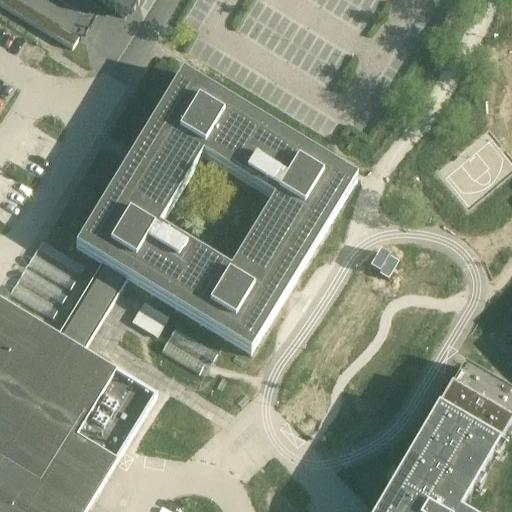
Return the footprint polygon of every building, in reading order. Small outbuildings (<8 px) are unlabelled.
[(0,0),(0,7),(14,16),(20,7),(8,0),(0,0)] [(90,0),(102,7),(123,20),(131,25),(146,0),(90,0)] [(43,34),(73,52),(79,42),(49,24),(43,34)] [(0,511),(89,511),(158,400),(82,354),(126,283),(251,359),(269,330),(286,302),(290,295),(297,283),(358,184),(183,78),(137,152),(136,155),(130,165),(122,178),(76,253),(99,266),(97,270),(58,334),(55,338),(0,304),(0,511)] [(381,254),(371,272),(389,283),(399,265),(381,254)] [(358,286),(347,303),(375,320),(385,303),(358,286)] [(157,340),(169,319),(144,304),(132,325),(157,340)] [(337,320),(326,337),(354,354),(364,337),(337,320)] [(511,397),(465,370),(381,511),(464,511),(511,431),(511,397)] [(295,388),(284,405),(312,422),(322,405),(295,388)]
